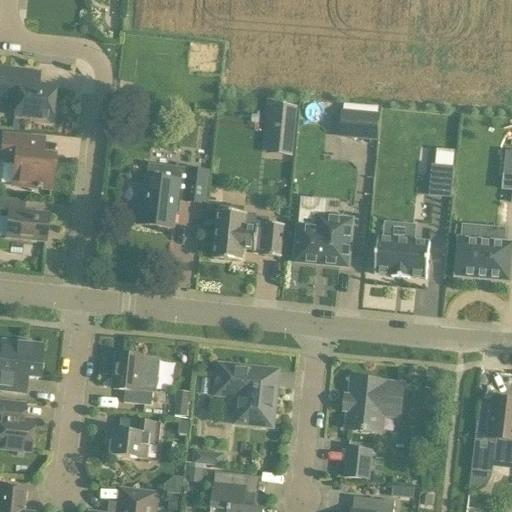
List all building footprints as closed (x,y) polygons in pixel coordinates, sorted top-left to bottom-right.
[(0,102),(14,104),(12,118),(49,122),(53,89),(38,88),(39,72),(0,68),(0,102)] [(272,104),(270,118),(295,120),(296,107),(272,104)] [(342,111),(339,139),(378,142),(380,115),(342,111)] [(0,136),(0,164),(13,165),(10,186),(50,190),(54,158),(42,157),(44,138),(0,133),(0,136)] [(438,167),(436,198),(450,199),(453,168),(438,167)] [(173,230),(179,181),(147,177),(143,207),(140,206),(138,225),(173,230)] [(0,210),(7,212),(4,239),(44,244),(47,216),(23,213),(24,201),(0,198),(0,210)] [(244,216),(220,214),(216,214),(212,260),(242,263),(243,252),(256,253),(256,252),(263,252),(262,257),(280,258),(282,227),(267,226),(268,218),(244,216)] [(297,229),(295,265),(348,269),(352,221),(317,218),(315,230),(297,229)] [(476,244),(478,227),(462,226),(460,242),(457,242),(454,278),(510,282),(511,248),(511,247),(504,246),(476,244)] [(415,243),(383,240),(380,240),(377,276),(427,280),(429,245),(415,243)] [(1,343),(0,350),(0,392),(23,395),(25,380),(37,381),(41,348),(1,343)] [(112,391),(125,392),(124,405),(151,408),(153,394),(140,392),(144,359),(116,356),(112,391)] [(272,429),(278,373),(219,367),(216,397),(238,399),(235,425),(272,429)] [(402,400),(403,386),(351,380),(345,431),(381,435),(385,398),(402,400)] [(175,399),(173,417),(189,418),(191,401),(175,399)] [(511,402),(493,400),(490,424),(477,422),(471,472),(492,474),(496,455),(502,456),(510,455),(511,452),(511,402)] [(0,450),(29,454),(32,423),(22,422),(24,406),(0,403),(0,450)] [(143,423),(141,435),(108,431),(107,444),(111,444),(109,457),(147,462),(148,447),(158,448),(161,425),(143,423)] [(203,481),(205,464),(225,466),(226,453),(193,449),(190,480),(203,481)] [(368,481),(371,453),(347,451),(344,478),(368,481)] [(260,511),(253,511),(255,497),(240,495),(242,477),(215,474),(210,511),(260,511)] [(393,487),(392,497),(412,499),(413,489),(393,487)] [(0,511),(21,511),(24,491),(0,488),(0,511)] [(120,489),(118,505),(117,511),(155,511),(158,493),(120,489)] [(393,511),(394,503),(370,501),(369,511),(357,511),(352,511),(351,511),(393,511)]
